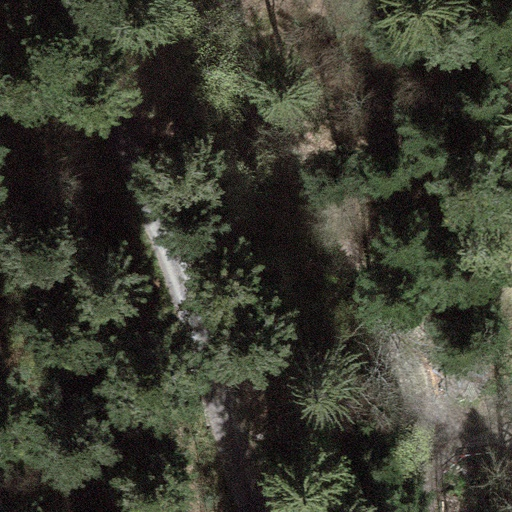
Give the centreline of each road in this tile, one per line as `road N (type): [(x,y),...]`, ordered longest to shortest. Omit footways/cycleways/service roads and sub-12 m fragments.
road 1 (track): [(257,511),(161,224),(51,0)]
road 2 (track): [(422,511),(436,467),(457,450),(511,443)]
